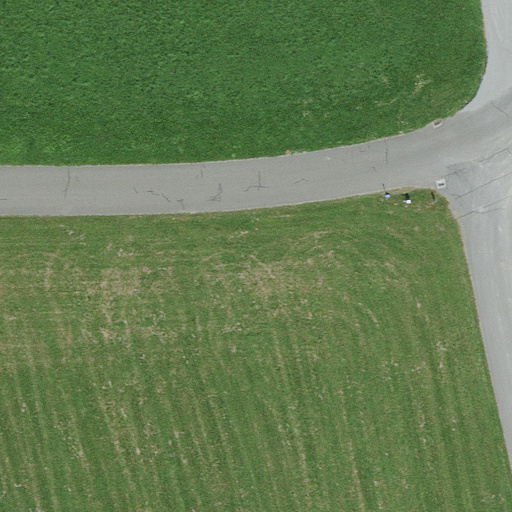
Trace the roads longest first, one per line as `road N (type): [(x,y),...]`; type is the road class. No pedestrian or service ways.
road 1 (unclassified): [(501,119),(422,156),(336,177),(0,192)]
road 2 (residential): [(501,119),(483,189),(511,341)]
